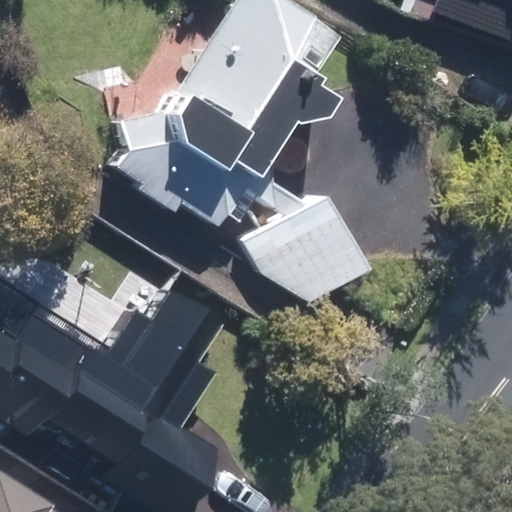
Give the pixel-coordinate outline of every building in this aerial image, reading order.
[(335,24),(288,0),(229,0),(162,105),(149,98),(110,164),(218,228),(239,191),(256,202),(270,178),(250,167),(284,110),(306,124),(325,91),(303,78),(335,24)] [(511,0),(436,0),(432,11),(511,38),(511,0)] [(234,235),(250,270),(286,297),(354,264),(320,193),(234,235)] [(98,358),(0,291),(0,422),(44,452),(56,435),(92,460),(80,477),(131,511),(185,511),(215,470),(150,426),(224,315),(157,270),(98,358)] [(69,511),(0,466),(0,511),(69,511)]
